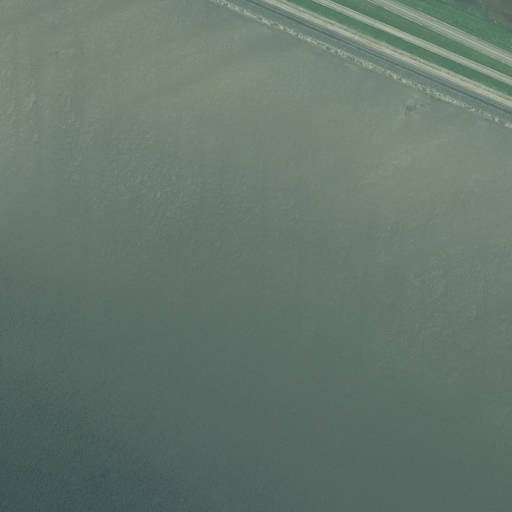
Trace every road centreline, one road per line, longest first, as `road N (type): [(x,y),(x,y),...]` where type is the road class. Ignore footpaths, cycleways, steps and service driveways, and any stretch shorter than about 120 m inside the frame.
road 1 (unclassified): [(511,82),(324,0)]
road 2 (trunk): [(511,59),(382,0)]
